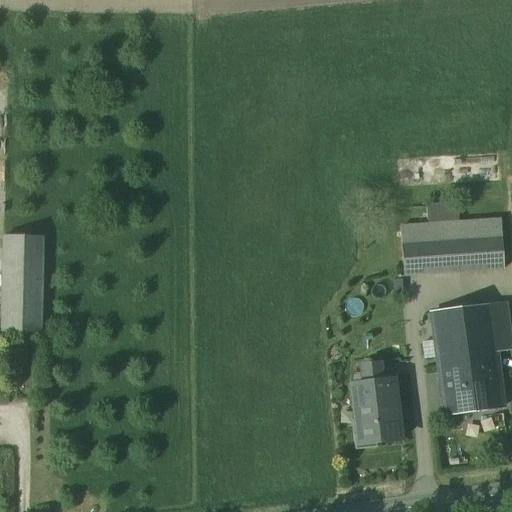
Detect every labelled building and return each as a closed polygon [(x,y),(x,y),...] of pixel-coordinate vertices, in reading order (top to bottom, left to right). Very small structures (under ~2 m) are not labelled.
[(502,238),(430,243),(429,226),(400,228),(404,276),(503,270),(502,238)] [(42,238),(4,237),(2,333),(40,334),(42,238)] [(504,304),(433,313),(446,414),(501,407),(494,350),(510,348),(504,304)] [(378,365),(363,367),(365,384),(380,382),(378,365)] [(365,384),(352,385),(358,435),(354,436),(356,450),(376,447),(376,443),(399,440),(392,381),(380,382),(365,384)]
